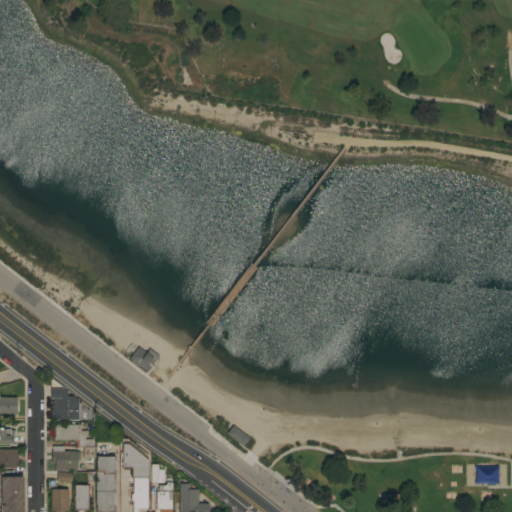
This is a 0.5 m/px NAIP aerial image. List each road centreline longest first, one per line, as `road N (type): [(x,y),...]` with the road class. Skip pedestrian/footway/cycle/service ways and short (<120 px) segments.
road 1 (tertiary): [(0,317),(206,471)]
road 2 (residential): [(36,511),(37,383)]
